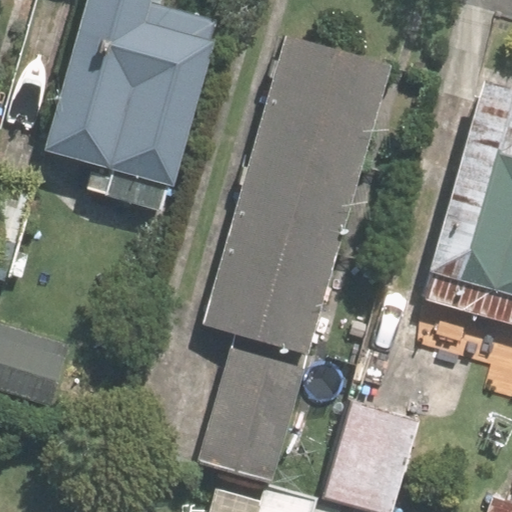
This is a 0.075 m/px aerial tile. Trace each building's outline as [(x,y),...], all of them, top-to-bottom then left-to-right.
[(213,21),(143,1),(143,0),(79,0),(36,150),(106,170),(99,196),(155,212),(163,185),(166,186),(213,21)] [(302,356),(386,64),(281,34),(197,326),(302,356)] [(422,274),(426,275),(419,301),(511,326),(511,90),(474,80),(422,274)] [(0,274),(9,277),(24,215),(0,209),(0,274)] [(64,342),(0,324),(0,394),(46,407),(64,342)] [(268,482),(300,368),(225,347),(193,461),(268,482)] [(322,496),(373,511),(386,511),(414,420),(351,401),(322,496)] [(214,474),(203,511),(309,511),(313,499),(214,474)]
